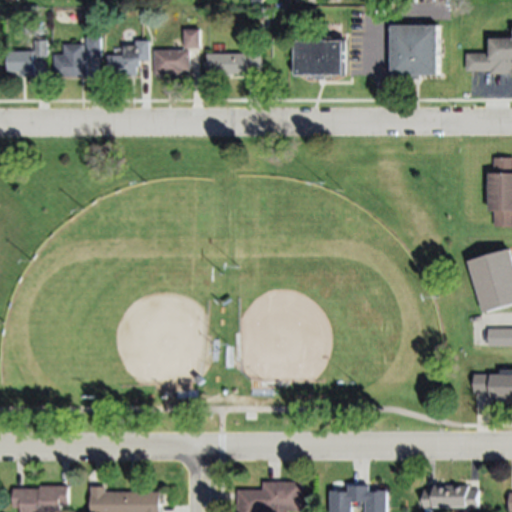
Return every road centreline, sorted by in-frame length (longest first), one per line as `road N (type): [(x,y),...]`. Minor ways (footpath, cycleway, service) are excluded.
road 1 (residential): [(511,123),(0,125)]
road 2 (residential): [(0,450),(511,448)]
